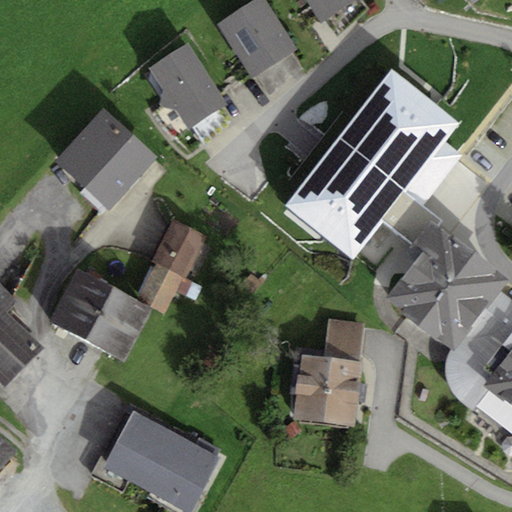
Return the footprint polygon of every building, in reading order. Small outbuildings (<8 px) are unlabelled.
[(300,0),(318,27),(359,0),(300,0)] [(458,0),(467,11),(480,0),(458,0)] [(261,3),(218,30),(252,84),(296,56),(261,3)] [(184,55),(149,77),(162,98),(160,113),(178,116),(187,132),(219,112),(184,55)] [(446,156),(465,131),(390,77),(337,150),(367,171),(368,170),(416,205),(450,159),(446,156)] [(148,167),(90,122),(50,173),(107,218),(148,167)] [(203,239),(173,224),(156,260),(160,262),(181,273),(185,275),(203,239)] [(502,291),(434,238),(378,310),(445,363),(502,291)] [(163,310),(181,273),(160,262),(142,299),(163,310)] [(148,308),(79,272),(53,319),(123,356),(148,308)] [(12,302),(0,290),(0,373),(5,378),(35,346),(1,314),(12,302)] [(364,332),(327,327),(321,365),(305,363),(296,426),(349,434),(364,332)] [(511,352),(475,399),(511,427),(511,352)] [(215,459),(138,415),(110,464),(187,507),(215,459)] [(0,439),(0,461),(11,449),(0,439)]
